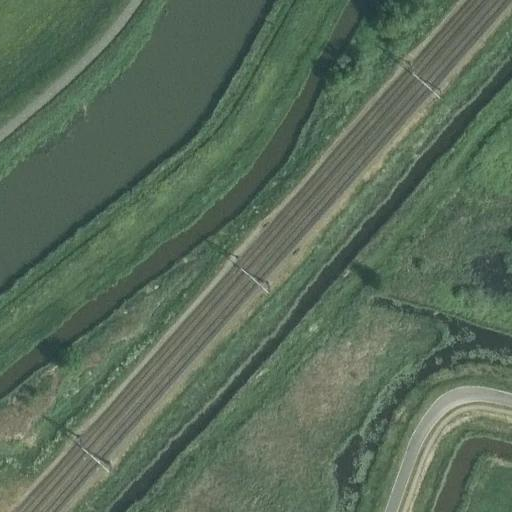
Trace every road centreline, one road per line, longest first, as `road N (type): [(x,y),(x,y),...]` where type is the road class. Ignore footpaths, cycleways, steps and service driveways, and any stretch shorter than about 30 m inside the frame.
road 1 (track): [(154,511),(511,105)]
road 2 (unknown): [(403,511),(425,450),(448,421),(464,409),(511,413)]
